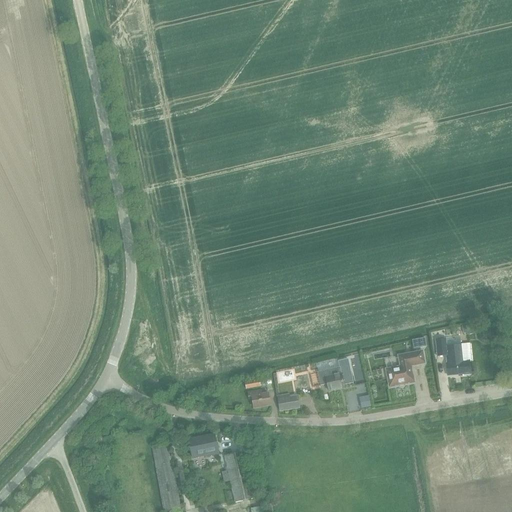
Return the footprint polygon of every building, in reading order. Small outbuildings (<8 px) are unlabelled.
[(473,325),(462,327),(463,334),(467,334),(467,336),(475,335),(473,325)] [(497,325),(489,326),(490,336),(498,336),(497,325)] [(471,355),(480,356),(481,338),(472,338),(471,355)] [(423,339),(410,341),(412,349),(421,347),(424,347),(423,339)] [(447,363),(446,363),(448,376),(471,374),(469,361),(471,361),(470,344),(446,346),(445,339),(436,340),(437,356),(447,355),(447,363)] [(386,370),(389,387),(414,383),(410,366),(424,363),(422,352),(398,356),(400,367),(386,370)] [(336,368),(318,373),(319,379),(319,382),(320,386),(327,384),(329,392),(345,388),(344,385),(353,383),(348,359),(339,361),(339,362),(340,367),(336,368)] [(259,380),(246,382),(247,389),(260,387),(259,380)] [(270,406),(268,396),(268,395),(260,396),(259,391),(248,393),(249,399),(252,399),(254,409),(270,406)] [(300,409),(297,396),(290,397),(289,395),(277,397),(280,412),(300,409)] [(369,396),(359,398),(361,409),(371,407),(369,396)] [(188,440),(190,450),(192,459),(204,456),(205,458),(219,455),(214,435),(188,440)] [(180,511),(171,454),(169,444),(152,447),(163,511),(180,511)] [(224,482),(230,481),(236,503),(255,499),(244,452),(225,457),(228,471),(222,473),(224,482)]
